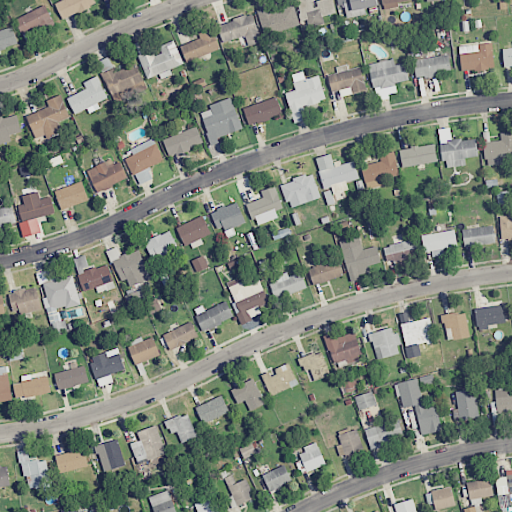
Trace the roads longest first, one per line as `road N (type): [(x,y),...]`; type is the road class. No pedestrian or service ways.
road 1 (residential): [(511,101),(330,134),(224,171),(83,239),(0,263)]
road 2 (residential): [(511,272),(330,315),(146,396),(0,432)]
road 3 (residential): [(511,444),(418,463),(297,511)]
road 4 (residential): [(196,0),(0,84)]
